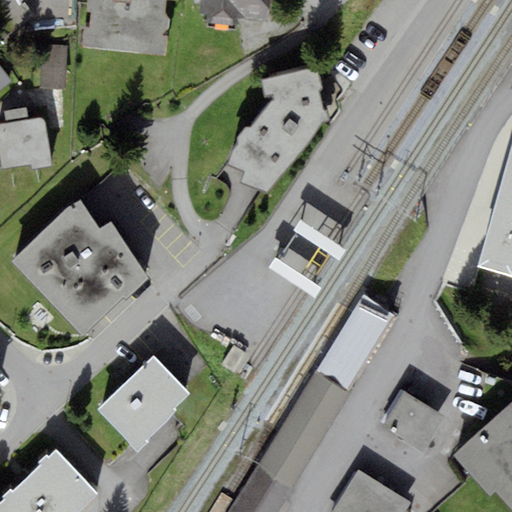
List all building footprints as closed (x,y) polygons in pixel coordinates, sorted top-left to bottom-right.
[(36,16),(24,0),(0,0),(0,37),(1,40),(36,16)] [(87,0),(86,13),(91,13),(89,30),(81,29),(82,46),(166,56),(170,21),(165,17),(166,1),(178,2),(178,0),(87,0)] [(237,6),(267,10),(268,0),(192,0),(193,1),(201,2),(199,18),(235,23),(237,6)] [(65,91),(67,47),(41,46),(39,90),(65,91)] [(317,66),(261,79),(265,96),(273,93),(275,99),(271,100),(251,127),(246,127),(238,137),(239,145),(234,148),(226,165),(244,172),(240,182),(267,193),(323,122),(329,121),(328,110),(324,110),(319,90),(322,88),(317,66)] [(0,67),(0,89),(11,80),(0,67)] [(31,170),(52,166),(45,122),(43,120),(39,118),(28,120),(26,108),(4,112),(6,123),(0,124),(0,159),(2,170),(31,165),(31,170)] [(511,144),(478,265),(511,275),(511,144)] [(148,280),(112,222),(99,229),(80,202),(70,205),(12,261),(80,337),(121,298),(126,302),(148,280)] [(316,370),(350,390),(396,315),(362,294),(316,370)] [(133,449),(190,394),(152,356),(96,411),(133,449)] [(255,470),(289,490),(350,390),(316,370),(255,470)] [(446,418),(404,391),(382,426),(424,452),(446,418)] [(511,404),(454,456),(490,497),(496,492),(511,509),(511,404)] [(77,511),(97,493),(55,451),(0,505),(0,511),(77,511)] [(275,511),(289,490),(255,470),(229,511),(275,511)] [(405,511),(411,503),(357,470),(332,511),(405,511)]
